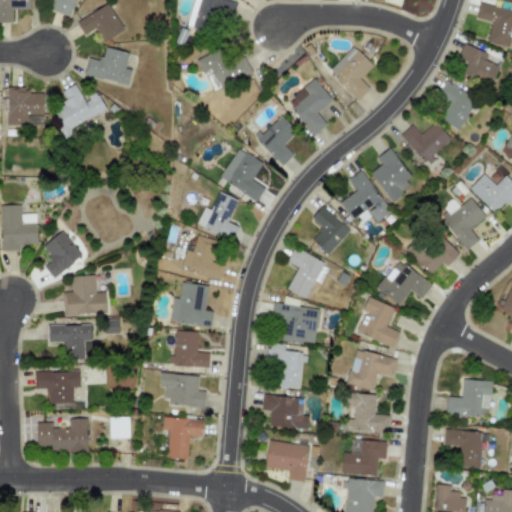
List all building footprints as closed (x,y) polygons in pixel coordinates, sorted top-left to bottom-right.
[(0,0),(0,23),(11,23),(11,9),(28,9),(28,0),(0,0)] [(73,0),(52,0),(49,11),(69,16),(73,0)] [(234,3),(224,0),(192,0),(185,27),(207,33),(211,20),(228,25),(234,3)] [(511,27),(511,10),(478,2),(474,18),(490,22),(485,41),(507,47),(511,27)] [(83,35),(93,28),(102,42),(122,30),(105,3),(75,22),(83,35)] [(461,74),(489,85),(497,66),(484,60),(487,53),(462,43),(456,58),(466,62),(461,74)] [(371,65),(351,46),(327,71),(357,99),(367,88),(358,79),(371,65)] [(129,69),(123,68),(127,52),(102,47),(99,60),(88,57),(84,75),(126,84),(129,69)] [(195,59),(211,91),(250,72),(241,55),(224,64),(216,48),(195,59)] [(329,101),(314,79),(285,100),(310,135),(325,125),(315,111),(329,101)] [(448,103),(439,119),(456,130),(474,100),(444,81),(435,95),(448,103)] [(94,91),(82,98),(75,84),(60,91),(66,102),(52,109),(63,130),(104,110),(94,91)] [(6,124),(44,123),(44,89),(5,90),(6,124)] [(291,154),(282,144),(295,131),(277,115),(254,140),(280,165),(291,154)] [(424,162),(449,139),(433,122),(419,135),(409,125),(398,135),(424,162)] [(511,134),(500,156),(511,162),(511,134)] [(375,158),(379,164),(368,173),(389,199),(413,180),(387,148),(375,158)] [(217,178),(255,201),(263,187),(250,180),(260,164),(236,149),(217,178)] [(375,222),(389,212),(359,170),(346,179),(354,190),(338,202),(350,219),(365,209),(375,222)] [(492,213),(504,200),(510,206),(511,203),(511,183),(503,175),(494,185),(482,173),(467,188),(492,213)] [(194,224),(230,240),(236,226),(226,222),(236,200),(217,191),(209,209),(202,207),(194,224)] [(464,249),(477,240),(468,229),(483,217),(469,197),(456,207),(451,201),(436,212),(464,249)] [(0,204),(0,251),(18,250),(18,245),(36,244),(35,224),(19,224),(19,204),(0,204)] [(309,218),(320,228),(310,239),(326,254),(348,231),(321,205),(309,218)] [(40,248),(50,259),(43,266),(53,278),(80,254),(59,231),(40,248)] [(440,262),(445,266),(457,253),(437,235),(432,241),(422,231),(404,251),(429,273),(440,262)] [(190,251),(185,249),(179,267),(217,279),(222,264),(211,260),(217,242),(196,235),(190,251)] [(285,289),(303,299),(322,262),(293,247),(285,262),(296,267),(285,289)] [(419,299),(429,285),(396,260),(374,288),(396,305),(408,290),(419,299)] [(104,313),(104,292),(93,293),(93,275),(69,276),(70,292),(60,292),(61,315),(104,313)] [(206,285),(180,282),(178,298),(171,298),(168,321),(209,327),(211,311),(203,311),(206,285)] [(511,332),(511,284),(510,284),(498,310),(511,316),(511,321),(508,331),(511,332)] [(397,332),(384,326),(392,307),(367,296),(361,310),(363,311),(354,332),(390,347),(397,332)] [(278,339),(312,344),(317,309),(271,303),(269,320),(280,322),(278,339)] [(46,342),(60,342),(61,362),(82,361),(82,340),(90,340),(90,324),(46,326),(46,342)] [(206,367),(207,352),(195,352),(196,332),(173,331),(172,356),(167,356),(167,365),(206,367)] [(282,351),(282,344),(267,343),(265,363),(277,364),(275,387),(298,389),(301,352),(282,351)] [(370,390),(375,372),(390,376),(395,359),(353,349),(345,384),(370,390)] [(71,402),(71,387),(78,387),(78,371),(32,371),(32,388),(46,388),(46,402),(71,402)] [(202,406),(203,391),(195,391),(197,375),(159,373),(158,386),(163,387),(162,403),(202,406)] [(489,381),(460,379),(459,397),(445,397),(444,414),(478,416),(478,407),(488,407),(489,381)] [(373,394),(346,393),(345,406),(352,407),(352,419),(346,419),(346,429),(386,431),(387,415),(372,414),(373,394)] [(267,426),(305,428),(306,415),(300,415),(300,406),(296,406),(297,397),(260,395),(260,410),(268,411),(267,426)] [(128,437),(127,417),(107,418),(108,438),(128,437)] [(200,436),(201,419),(161,417),(160,429),(166,429),(165,458),(186,459),(187,436),(200,436)] [(34,422),(34,445),(50,445),(50,451),(85,451),(85,418),(66,418),(66,428),(49,427),(49,423),(34,422)] [(478,468),(479,431),(442,429),(442,445),(457,446),(456,467),(478,468)] [(339,473),(374,475),(375,458),(383,459),(384,441),(349,439),(348,453),(340,452),(339,473)] [(263,468),(287,470),(286,479),(302,481),(306,445),(266,441),(263,468)] [(381,481),(344,479),(342,511),(370,511),(371,496),(380,497),(381,481)] [(462,511),(464,498),(457,497),(458,491),(448,491),(448,485),(434,484),(432,511),(462,511)] [(481,496),(480,511),(511,511),(511,510),(511,490),(500,490),(500,497),(481,496)]
